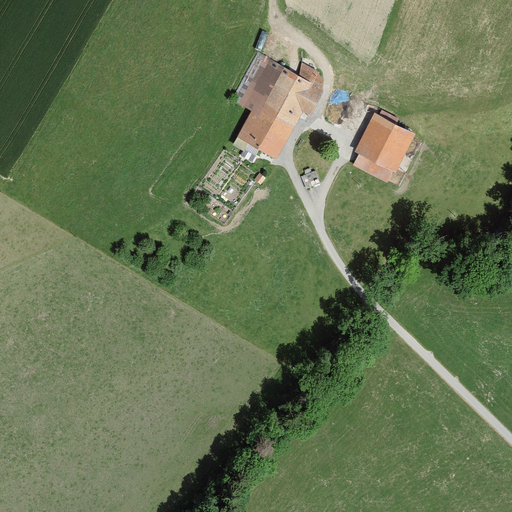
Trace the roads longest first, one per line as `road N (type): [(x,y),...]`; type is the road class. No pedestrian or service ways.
road 1 (track): [(511,437),(362,290),(331,250),(285,161)]
road 2 (track): [(272,0),(277,26),(327,70),(325,89),(285,161)]
